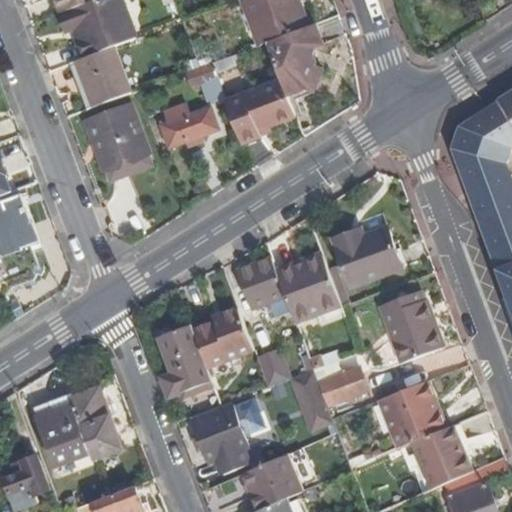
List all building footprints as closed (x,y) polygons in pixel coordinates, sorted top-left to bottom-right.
[(140,39),(124,0),(98,0),(66,12),(74,33),(80,31),(85,42),(80,44),(86,60),(116,48),(140,39)] [(260,46),(270,42),(310,27),(299,0),(244,0),(242,1),(260,46)] [(270,42),(285,81),(290,95),(305,89),(315,93),(324,71),(319,68),(319,64),(318,61),(315,58),(313,57),(318,47),(324,44),(316,25),(310,27),(270,42)] [(133,94),(116,48),(86,60),(78,63),(96,108),(133,94)] [(212,64),(216,76),(238,68),(234,56),(212,64)] [(200,69),(186,74),(191,88),(201,85),(208,106),(225,100),(216,76),(212,64),(200,69)] [(227,104),(242,145),(265,137),(263,131),(298,116),(290,95),(285,81),(227,104)] [(452,150),(511,307),(511,94),(497,104),(461,127),(452,150)] [(205,144),(203,139),(220,132),(211,109),(190,116),(185,104),(165,112),(169,124),(161,127),(171,151),(188,144),(190,149),(205,144)] [(126,164),(130,174),(151,166),(128,107),(91,122),(109,170),(126,164)] [(0,199),(18,194),(4,148),(0,148),(0,199)] [(126,164),(109,170),(112,180),(130,174),(126,164)] [(21,195),(0,203),(0,257),(4,256),(5,259),(22,252),(21,250),(39,243),(21,195)] [(358,229),(339,236),(357,285),(405,268),(390,226),(360,236),(358,229)] [(296,254),(275,262),(288,297),(294,313),(313,305),(341,295),(324,250),(298,260),(296,254)] [(288,297),(275,262),(273,257),(240,270),(255,310),(288,297)] [(382,307),(396,343),(403,340),(393,312),(426,301),(423,291),(382,307)] [(444,347),(426,301),(393,312),(403,340),(396,343),(403,362),(444,347)] [(218,323),(195,332),(209,368),(230,360),(255,350),(240,309),(223,315),(227,324),(219,326),(218,323)] [(209,368),(195,332),(194,327),(160,339),(173,374),(161,379),(169,399),(214,383),(213,379),(209,368)] [(315,370),(306,347),(293,352),(301,375),(315,370)] [(282,353),(259,362),(268,388),(292,379),(282,353)] [(343,373),(339,360),(315,370),(329,408),(370,392),(361,367),(343,373)] [(301,375),(292,379),(311,428),(333,420),(332,417),(329,408),(315,370),(301,375)] [(446,432),(427,382),(388,396),(399,426),(392,428),(401,449),(446,432)] [(95,457),(97,462),(124,452),(100,390),(73,400),(75,406),(95,457)] [(264,390),(245,397),(251,411),(269,404),(264,390)] [(95,457),(75,406),(39,419),(58,470),(95,457)] [(236,429),(242,426),(234,406),(192,422),(208,464),(218,460),(219,463),(244,453),(241,444),(236,429)] [(401,449),(361,465),(378,508),(426,489),(416,463),(440,454),(448,477),(478,465),(470,444),(497,434),(490,415),(446,432),(401,449)] [(236,429),(241,444),(248,442),(242,426),(236,429)] [(244,453),(219,463),(224,476),(249,466),(244,453)] [(289,456),(244,477),(258,507),(304,489),(289,456)] [(39,458),(4,471),(20,511),(38,505),(36,499),(52,493),(39,458)] [(511,474),(506,458),(446,485),(456,511),(498,511),(489,484),(490,483),(511,475),(511,474)] [(0,511),(6,511),(10,511),(0,484),(0,511)] [(110,499),(78,511),(77,511),(145,511),(137,489),(110,499)] [(258,507),(260,511),(263,511),(289,500),(305,493),(304,489),(258,507)] [(294,511),(289,500),(263,511),(294,511)]
